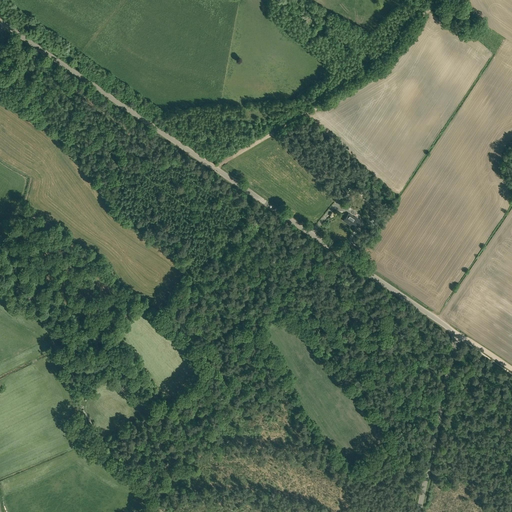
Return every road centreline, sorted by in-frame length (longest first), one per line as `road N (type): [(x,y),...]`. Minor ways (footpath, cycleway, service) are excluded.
road 1 (unclassified): [(419,511),(456,332),(0,21)]
road 2 (track): [(439,0),(397,54),(214,168)]
